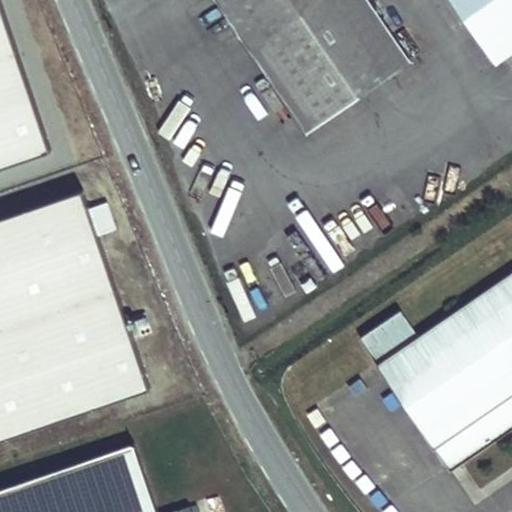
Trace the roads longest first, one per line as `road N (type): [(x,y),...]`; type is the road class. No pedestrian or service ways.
road 1 (residential): [(77,0),(283,469),(315,511)]
road 2 (unknown): [(511,178),(237,364)]
